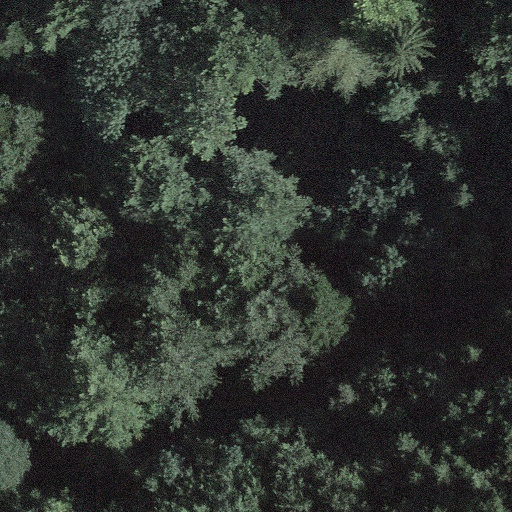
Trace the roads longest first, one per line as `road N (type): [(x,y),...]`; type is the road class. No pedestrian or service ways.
road 1 (unclassified): [(511,278),(247,419),(18,511)]
road 2 (track): [(0,90),(374,34),(511,40)]
